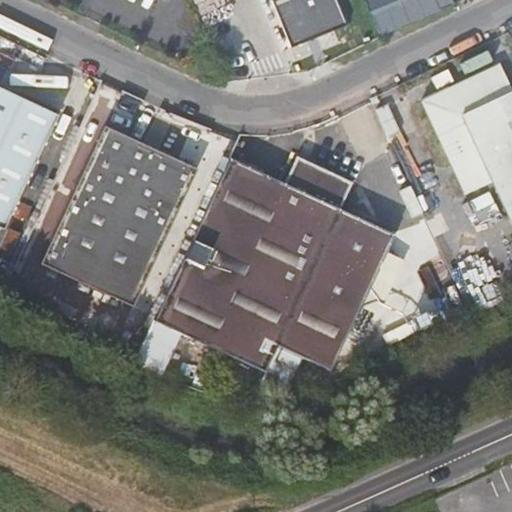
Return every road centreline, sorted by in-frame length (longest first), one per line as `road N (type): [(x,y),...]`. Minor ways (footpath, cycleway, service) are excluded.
road 1 (unclassified): [(511,11),(318,104),(257,113),(199,105),(0,11)]
road 2 (unclassified): [(511,435),(340,511)]
